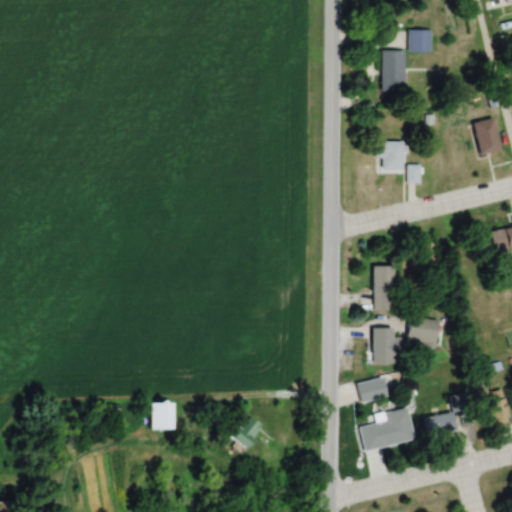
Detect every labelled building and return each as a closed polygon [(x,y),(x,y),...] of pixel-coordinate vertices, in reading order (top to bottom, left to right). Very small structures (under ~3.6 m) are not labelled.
[(428,51),(428,29),(407,29),(407,51),(428,51)] [(378,49),(378,90),(402,90),(402,49),(378,49)] [(477,154),(498,149),(490,116),(468,121),(477,154)] [(400,139),(372,139),(372,157),(375,157),(375,168),(400,168),(400,139)] [(417,164),(404,164),(404,181),(417,181),(417,164)] [(511,224),(486,231),(492,251),(511,245),(511,224)] [(371,265),(371,309),(395,309),(395,265),(371,265)] [(369,326),(369,363),(390,363),(390,326),(369,326)] [(357,402),(385,396),(381,376),(353,382),(357,402)] [(481,393),(487,425),(507,421),(500,389),(481,393)] [(147,428),(148,401),(171,402),(170,429),(147,428)] [(412,441),(405,407),(372,414),(374,423),(356,426),(360,451),(412,441)] [(455,429),(449,409),(420,417),(425,437),(455,429)] [(258,428),(246,415),(226,433),(238,446),(258,428)]
